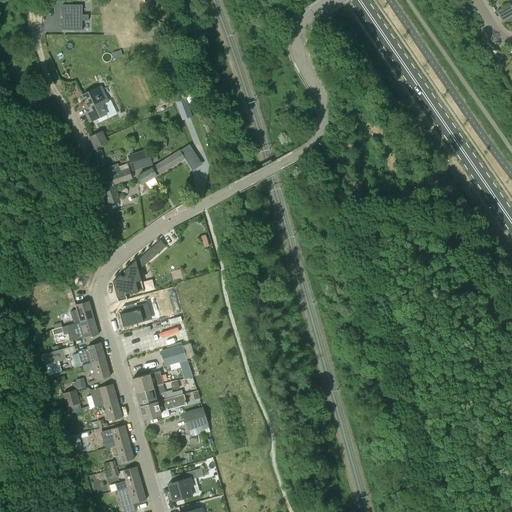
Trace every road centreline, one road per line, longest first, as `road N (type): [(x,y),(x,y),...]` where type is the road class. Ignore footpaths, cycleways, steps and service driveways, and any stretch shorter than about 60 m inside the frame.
road 1 (track): [(511,332),(436,231),(412,229),(377,245),(452,511)]
road 2 (residential): [(107,268),(163,225),(312,145),(323,108),(294,40),(300,24),(333,0)]
road 3 (primary): [(358,0),(511,222)]
road 4 (unclassified): [(107,268),(91,173),(47,77),(33,22)]
road 5 (residential): [(159,511),(98,299),(107,268)]
